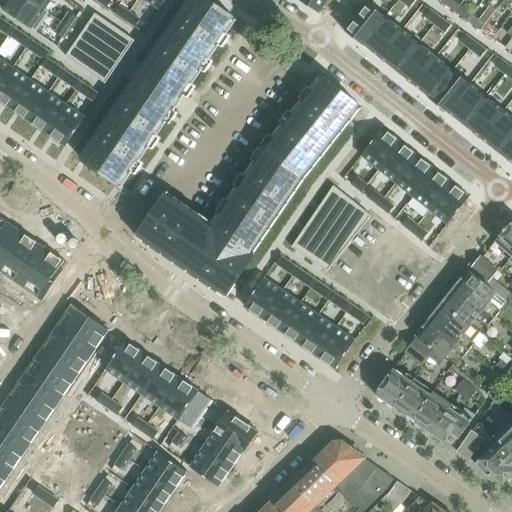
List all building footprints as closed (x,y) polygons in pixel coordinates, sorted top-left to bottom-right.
[(29,0),(9,0),(3,10),(3,11),(4,10),(36,32),(36,31),(49,12),(45,9),(44,10),(29,0)] [(29,0),(44,10),(45,9),(51,0),(29,0)] [(81,156),(80,157),(82,159),(87,162),(122,187),(123,185),(131,174),(132,172),(127,169),(135,158),(140,161),(141,160),(140,160),(148,148),(148,149),(149,147),(145,144),(152,133),(157,136),(158,135),(157,134),(165,123),(166,123),(166,122),(162,119),(170,108),(174,111),(175,109),(183,97),(184,97),(185,96),(180,93),(188,81),(192,84),(193,83),(200,72),(201,72),(202,70),(197,67),(205,56),(209,59),(210,58),(218,46),(218,47),(219,45),(215,42),(222,31),(227,34),(228,33),(227,32),(235,21),(236,20),(207,0),(187,0),(185,4),(185,3),(184,5),(177,16),(176,16),(175,17),(176,18),(168,29),(168,28),(167,30),(160,41),(159,41),(158,43),(159,43),(151,54),(150,55),(142,67),(142,66),(141,68),(133,80),(132,80),(131,82),(132,82),(124,93),(123,94),(116,106),(115,105),(114,107),(115,107),(107,118),(106,119),(106,120),(98,131),(97,132),(90,144),(89,143),(88,145),(89,145),(81,156)] [(145,0),(159,9),(165,0),(145,0)] [(299,0),(319,14),(327,0),(299,0)] [(455,12),(460,6),(452,0),(445,0),(442,3),(455,12)] [(494,0),(490,5),(497,9),(503,0),(494,0)] [(511,2),(511,0),(503,0),(497,9),(504,14),(511,2)] [(368,3),(345,32),(355,39),(354,40),(355,40),(359,42),(358,43),(359,43),(364,46),(365,45),(364,44),(385,17),(368,3)] [(119,5),(114,13),(125,20),(130,13),(119,5)] [(468,21),(473,15),(460,6),(455,12),(468,21)] [(430,10),(425,17),(435,25),(440,18),(430,10)] [(70,12),(62,22),(70,27),(77,17),(70,12)] [(130,13),(125,20),(135,27),(140,20),(130,13)] [(93,16),(66,56),(105,84),(135,41),(95,14),(93,16)] [(481,31),(486,24),(473,15),(468,21),(468,22),(481,31)] [(385,17),(364,44),(365,45),(381,58),(402,30),(385,17)] [(440,18),(435,25),(445,33),(450,26),(440,18)] [(3,21),(0,25),(0,29),(9,36),(14,28),(3,21)] [(62,22),(55,33),(62,38),(70,27),(62,22)] [(493,39),(499,31),(487,23),(486,24),(481,31),(493,39)] [(14,28),(9,36),(20,43),(25,36),(14,28)] [(402,30),(381,58),(398,71),(419,44),(402,30)] [(466,34),(460,41),(470,49),(476,42),(466,34)] [(476,42),(470,49),(480,58),(486,51),(476,42)] [(419,44),(398,71),(414,85),(436,57),(419,44)] [(39,45),(34,53),(44,60),(50,53),(39,45)] [(436,57),(414,85),(431,98),(453,71),(436,57)] [(0,59),(0,86),(13,68),(0,59)] [(501,59),(495,66),(506,74),(511,67),(501,59)] [(53,63),(48,70),(59,78),(64,70),(53,63)] [(13,68),(0,86),(0,101),(11,109),(31,80),(13,68)] [(431,98),(429,99),(434,102),(433,103),(434,103),(435,103),(438,105),(437,106),(438,106),(448,114),(449,112),(448,112),(470,84),(453,71),(431,98)] [(71,75),(66,83),(76,90),(82,83),(71,75)] [(142,230),(137,237),(143,241),(189,273),(197,278),(198,278),(218,292),(225,297),(228,292),(231,288),(233,284),(255,253),(254,253),(261,242),(262,243),(263,241),(262,241),(270,230),(271,229),(271,228),(279,217),(280,216),(288,203),(289,203),(290,202),(289,202),(297,190),(297,191),(298,189),(304,180),(305,179),(313,169),(314,168),(322,157),(323,156),(332,145),(333,144),(341,133),(342,133),(343,132),(342,132),(351,121),(352,120),(360,109),(361,109),(362,108),(355,103),(321,76),(320,77),(312,88),(311,89),(315,92),(306,103),(302,100),(301,101),(293,112),(292,113),(296,116),(287,127),(283,124),(282,125),(274,136),(273,137),(277,140),(268,151),(264,148),(262,150),(267,153),(259,164),(255,161),(254,163),(246,174),(245,175),(249,178),(242,190),(237,186),(236,188),(237,188),(229,199),(228,201),(232,204),(225,215),(220,212),(219,213),(212,224),(174,197),(167,193),(159,205),(146,225),(142,230)] [(31,80),(11,109),(29,121),(49,92),(31,80)] [(82,83),(76,90),(87,97),(92,90),(82,83)] [(470,84),(448,112),(449,112),(465,125),(487,98),(470,84)] [(49,92),(29,121),(47,133),(66,105),(49,92)] [(487,98),(465,125),(482,139),(504,111),(487,98)] [(66,105),(47,133),(65,146),(85,118),(85,117),(66,105)] [(511,117),(504,111),(482,139),(497,151),(499,152),(511,135),(511,117)] [(383,129),(361,156),(362,156),(379,170),(401,143),(383,129)] [(511,135),(499,152),(511,162),(511,135)] [(401,143),(379,170),(396,183),(418,156),(401,143)] [(418,156),(396,183),(413,197),(435,170),(418,156)] [(435,170),(413,197),(430,210),(452,183),(435,170)] [(357,177),(351,184),(361,192),(367,185),(357,177)] [(452,183),(430,210),(447,224),(448,224),(469,197),(452,183)] [(303,231),(292,247),(296,250),(305,257),(314,262),(322,268),(327,272),(371,216),(334,186),(320,206),(317,210),(305,227),(303,231)] [(374,191),(368,198),(378,206),(384,199),(374,191)] [(384,199),(378,206),(389,214),(394,207),(384,199)] [(0,271),(0,272),(2,273),(8,277),(9,277),(37,297),(41,299),(44,301),(69,265),(65,262),(58,258),(53,254),(47,250),(41,246),(35,242),(29,238),(23,233),(23,234),(0,217),(0,271)] [(408,218),(402,225),(412,233),(418,226),(408,218)] [(498,239),(495,242),(505,251),(503,254),(510,260),(511,258),(511,219),(496,237),(498,239)] [(418,226),(412,233),(422,241),(428,234),(418,226)] [(480,258),(469,272),(485,285),(496,271),(480,258)] [(287,261),(282,268),(293,276),(298,268),(287,261)] [(468,271),(455,288),(462,293),(462,292),(473,300),(471,303),(482,312),(483,310),(494,319),(501,312),(489,303),(496,294),(485,285),(469,272),(468,271)] [(306,273),(300,281),(311,288),(316,281),(306,273)] [(264,278),(245,307),(263,319),(283,291),(265,278),(264,278)] [(316,281),(311,288),(322,295),(327,288),(316,281)] [(462,293),(455,288),(442,304),(470,327),(477,318),(488,327),(494,319),(483,310),(482,312),(471,303),(473,300),(462,292),(462,293)] [(283,291),(263,319),(281,332),(301,303),(283,291)] [(341,298),(336,305),(347,312),(352,305),(341,298)] [(301,303),(281,332),(299,344),(319,315),(301,303)] [(442,304),(429,320),(436,326),(435,327),(445,335),(447,333),(458,342),(457,343),(468,352),(475,344),(463,335),(470,327),(442,304)] [(0,488),(12,471),(17,465),(17,464),(20,459),(25,453),(29,447),(33,441),(37,435),(41,429),(45,423),(49,417),(53,411),(53,412),(57,405),(61,399),(61,400),(66,393),(65,393),(69,388),(74,382),(73,381),(77,376),(78,376),(82,370),(82,369),(85,364),(86,364),(90,358),(94,352),(98,346),(102,340),(106,334),(109,330),(88,316),(89,316),(85,313),(85,314),(81,311),(78,308),(72,305),(70,308),(68,311),(67,313),(66,313),(62,320),(61,321),(60,322),(50,337),(49,338),(50,338),(48,340),(44,346),(43,349),(42,348),(40,352),(38,355),(35,359),(36,359),(34,361),(30,367),(29,369),(28,369),(28,370),(18,385),(17,386),(16,388),(11,394),(12,394),(10,396),(8,399),(5,403),(3,406),(1,408),(0,410),(0,488)] [(352,305),(347,312),(357,320),(363,312),(352,305)] [(319,315),(299,344),(313,354),(317,356),(337,327),(319,315)] [(436,326),(429,320),(416,337),(444,359),(451,351),(462,360),(468,352),(457,343),(458,342),(447,333),(445,335),(435,327),(436,326)] [(337,327),(317,356),(324,361),(329,364),(336,369),(355,340),(337,327)] [(417,339),(405,354),(421,366),(433,352),(417,339)] [(125,341),(106,370),(118,378),(121,381),(124,383),(144,354),(133,346),(127,342),(125,341)] [(144,354),(124,383),(127,385),(130,387),(142,395),(162,366),(161,365),(155,361),(144,354)] [(502,360),(492,370),(497,375),(507,365),(502,360)] [(162,366),(142,395),(154,403),(157,405),(160,407),(180,378),(169,371),(163,367),(162,366)] [(375,396),(394,409),(415,380),(407,374),(404,377),(393,370),(391,373),(389,371),(375,391),(377,393),(375,396)] [(483,380),(488,385),(497,375),(492,370),(483,380)] [(180,378),(160,407),(163,409),(166,411),(179,420),(184,412),(198,391),(196,390),(191,386),(190,386),(180,378)] [(394,409),(413,422),(434,393),(415,380),(394,409)] [(474,389),(463,381),(454,390),(464,400),(474,389)] [(486,394),(493,402),(497,405),(502,400),(491,389),(486,394)] [(198,391),(184,412),(198,421),(212,401),(198,391)] [(102,392),(97,399),(108,407),(113,399),(102,392)] [(413,422),(432,435),(452,406),(434,393),(413,422)] [(113,399),(108,407),(119,414),(124,406),(113,399)] [(452,406),(432,435),(444,444),(446,440),(452,444),(457,438),(458,439),(472,419),(452,406)] [(184,412),(179,420),(193,430),(198,421),(184,412)] [(217,427),(215,430),(244,450),(251,439),(252,439),(256,433),(257,431),(228,412),(220,424),(219,424),(217,427)] [(138,416),(133,424),(143,431),(149,424),(138,416)] [(511,418),(494,436),(499,441),(511,453),(511,418)] [(149,424),(143,431),(154,438),(159,431),(149,424)] [(211,437),(203,448),(232,468),(233,467),(237,461),(244,450),(215,430),(213,433),(211,436),(211,437)] [(472,432),(458,452),(457,453),(470,461),(484,439),(472,432)] [(181,433),(173,444),(181,449),(188,438),(181,433)] [(511,453),(499,441),(475,463),(476,465),(486,476),(488,477),(492,473),(503,484),(511,475),(511,453)] [(394,479),(341,442),(335,443),(315,462),(337,485),(336,487),(359,511),(363,511),(387,490),(394,479)] [(130,445),(123,456),(131,461),(138,450),(130,445)] [(199,454),(190,467),(203,475),(203,476),(206,478),(211,481),(214,484),(214,483),(219,487),(220,485),(224,479),(232,468),(203,448),(201,451),(199,454)] [(147,468),(145,471),(174,491),(182,480),(186,474),(187,472),(158,452),(150,465),(149,465),(147,468)] [(123,456),(116,466),(123,471),(131,461),(123,456)] [(315,462),(295,482),(317,505),(336,487),(337,485),(315,462)] [(141,477),(133,489),(162,508),(163,507),(167,502),(167,501),(174,491),(145,471),(143,474),(141,477)] [(106,481),(99,491),(106,496),(113,486),(106,481)] [(273,503),(281,511),(309,511),(317,505),(295,482),(273,503)] [(381,501),(392,511),(394,511),(403,503),(411,492),(397,482),(390,494),(381,501)] [(37,487),(32,495),(42,502),(47,495),(37,487)] [(123,504),(121,507),(128,511),(159,511),(161,510),(161,509),(162,508),(133,489),(125,500),(123,503),(123,504)] [(99,491),(91,502),(99,507),(106,496),(99,491)] [(440,511),(418,497),(403,511),(440,511)] [(55,499),(49,507),(56,511),(61,511),(65,507),(55,499)] [(281,511),(273,503),(263,511),(281,511)]
